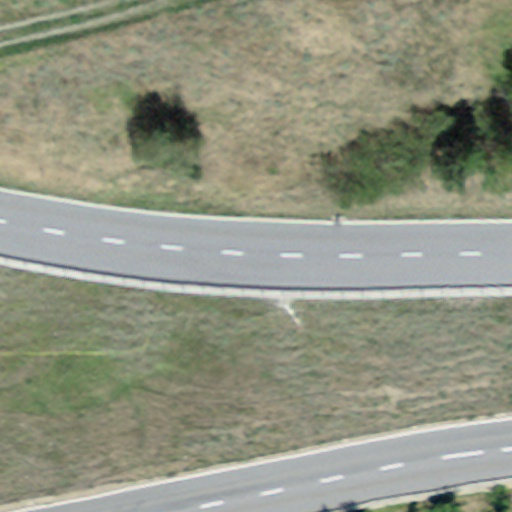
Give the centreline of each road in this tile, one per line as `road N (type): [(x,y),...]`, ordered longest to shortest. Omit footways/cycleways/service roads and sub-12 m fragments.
road 1 (primary): [(511,251),(221,251),(0,220)]
road 2 (primary): [(160,511),(511,447)]
